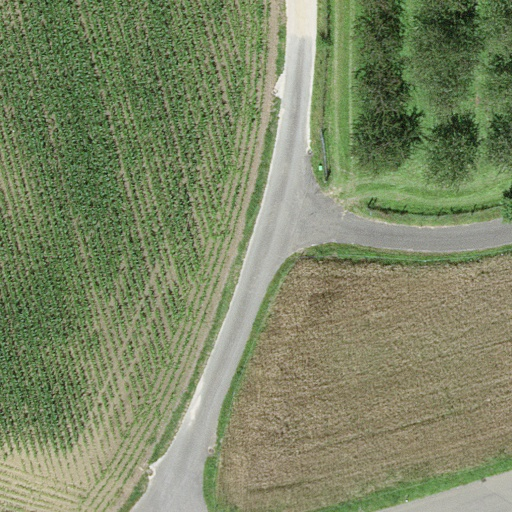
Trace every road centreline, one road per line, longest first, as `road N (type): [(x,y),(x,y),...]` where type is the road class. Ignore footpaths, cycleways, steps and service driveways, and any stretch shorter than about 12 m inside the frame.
road 1 (track): [(297,0),(287,210),(167,511)]
road 2 (track): [(287,210),(332,227),(407,236),(511,229)]
